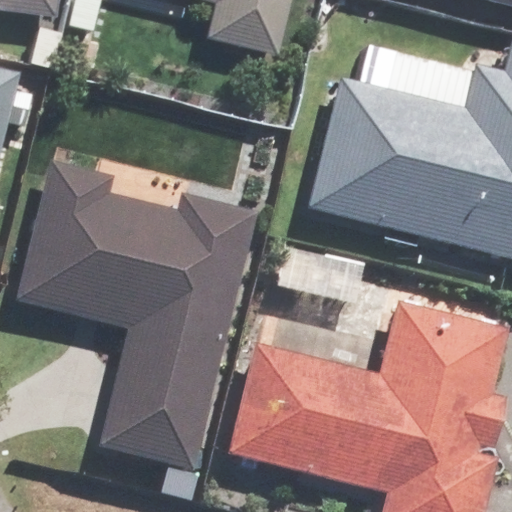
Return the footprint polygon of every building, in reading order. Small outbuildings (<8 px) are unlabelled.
[(0,0),(0,19),(46,25),(48,0),(0,0)] [(267,58),(281,0),(181,0),(208,7),(200,41),(267,58)] [(511,0),(458,0),(511,13),(511,0)] [(329,82),(297,210),(511,262),(511,45),(503,43),(495,76),(466,69),(455,113),(329,82)] [(185,474),(246,214),(174,197),(169,216),(98,199),(102,181),(40,167),(7,307),(120,333),(92,452),(185,474)] [(245,348),(219,457),(377,495),(373,511),(474,511),(499,408),(480,404),(496,333),(387,307),(370,378),(245,348)]
